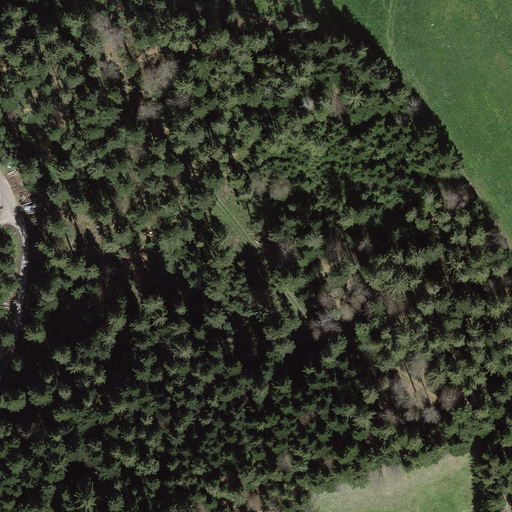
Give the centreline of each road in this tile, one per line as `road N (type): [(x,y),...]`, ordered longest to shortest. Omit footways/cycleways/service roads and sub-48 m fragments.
road 1 (track): [(56,0),(89,54),(348,381),(381,411),(397,420),(437,411),(511,348)]
road 2 (track): [(511,248),(412,110),(390,56),(393,0)]
road 3 (track): [(0,378),(18,338),(25,252),(14,215),(0,204)]
